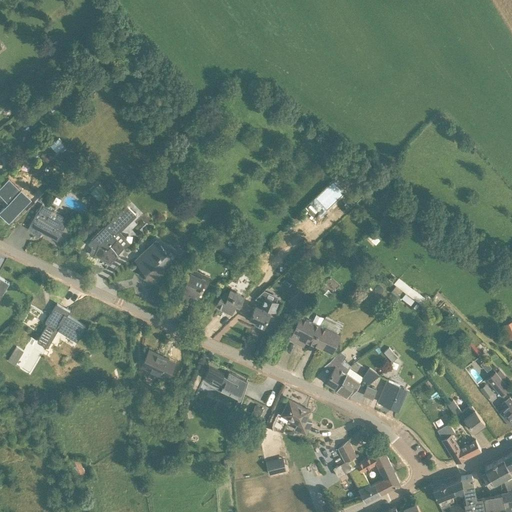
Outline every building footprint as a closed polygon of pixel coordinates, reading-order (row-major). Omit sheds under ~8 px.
[(28,112),(36,105),(32,99),(24,106),(28,112)] [(14,112),(20,107),(15,102),(9,107),(14,112)] [(180,135),(185,140),(194,131),(189,126),(180,135)] [(348,176),(355,169),(350,164),(343,172),(348,176)] [(26,205),(4,184),(3,184),(0,187),(0,194),(9,203),(0,211),(0,212),(10,222),(26,205)] [(99,200),(107,192),(99,184),(91,192),(99,200)] [(61,232),(67,221),(68,219),(43,205),(37,202),(17,222),(28,229),(35,233),(37,229),(57,240),(61,232)] [(110,260),(124,247),(115,238),(121,232),(137,215),(126,205),(104,228),(103,227),(91,239),(92,240),(88,244),(92,248),(91,249),(95,250),(94,254),(110,260)] [(375,243),(381,237),(372,231),(367,237),(375,243)] [(163,269),(173,260),(168,254),(169,252),(157,240),(136,259),(142,267),(148,273),(147,276),(157,281),(159,277),(160,276),(166,271),(163,269)] [(255,252),(248,245),(242,250),(249,257),(255,252)] [(209,279),(190,273),(182,293),(188,296),(190,293),(197,296),(202,285),(206,287),(209,279)] [(334,291),(341,284),(332,276),(326,283),(334,291)] [(0,296),(9,283),(0,277),(0,296)] [(323,293),(328,288),(324,284),(319,290),(323,293)] [(427,300),(407,284),(402,291),(405,294),(414,301),(421,307),(427,300)] [(402,291),(395,285),(390,292),(397,298),(402,291)] [(300,300),(293,306),(295,308),(308,296),(301,288),(294,294),(300,300)] [(240,305),(244,296),(231,289),(228,294),(225,292),(219,298),(216,305),(232,312),(235,303),(240,305)] [(402,298),(410,305),(414,301),(405,294),(402,298)] [(257,322),(256,323),(264,326),(268,317),(269,313),(271,309),(275,311),(279,301),(278,301),(265,295),(262,301),(260,308),(256,306),(250,319),(257,322)] [(85,326),(67,315),(70,311),(57,303),(45,324),(46,324),(37,339),(48,346),(57,330),(59,332),(69,338),(76,342),(85,326)] [(303,344),(305,338),(313,342),(320,326),(300,316),(290,338),(303,344)] [(440,328),(444,323),(439,319),(436,324),(440,328)] [(506,334),(511,330),(511,320),(503,325),(506,334)] [(333,348),(339,335),(320,326),(313,342),(325,348),(326,345),(333,348)] [(456,347),(464,339),(459,334),(451,342),(456,347)] [(18,345),(10,360),(17,364),(25,349),(18,345)] [(393,361),(397,357),(387,346),(382,350),(393,361)] [(175,361),(149,349),(142,364),(142,366),(148,369),(148,370),(160,376),(161,374),(168,377),(175,361)] [(349,368),(350,366),(342,361),(345,356),(339,353),(324,367),(332,372),(326,381),(337,387),(346,372),(349,368)] [(248,381),(229,371),(227,375),(209,366),(202,380),(242,400),(248,381)] [(363,377),(362,378),(369,384),(380,375),(369,368),(363,377)] [(502,379),(505,376),(500,370),(496,373),(502,379)] [(352,393),(360,381),(346,372),(337,387),(347,394),(349,391),(352,393)] [(504,381),(502,379),(496,373),(495,372),(488,378),(496,388),(501,394),(509,387),(504,381)] [(388,381),(379,401),(398,409),(406,389),(402,387),(403,384),(389,378),(388,381)] [(429,387),(433,384),(429,379),(425,382),(429,387)] [(488,383),(481,387),(487,395),(494,391),(488,383)] [(373,398),(376,391),(367,387),(363,394),(373,398)] [(511,399),(509,396),(505,400),(506,401),(501,405),(504,409),(511,419),(511,399)] [(289,399),(281,415),(297,423),(294,429),(306,434),(312,423),(306,420),(310,410),(289,399)] [(485,423),(475,410),(471,405),(462,411),(453,400),(447,404),(457,417),(462,414),(464,418),(474,431),(485,423)] [(259,417),(263,408),(255,405),(252,413),(259,417)] [(271,428),(277,415),(271,413),(265,425),(265,426),(271,428)] [(476,439),(459,448),(451,435),(443,439),(457,461),(465,458),(481,450),(476,439)] [(357,455),(348,440),(338,448),(345,461),(345,462),(353,458),(355,456),(357,455)] [(374,453),(359,462),(360,464),(362,470),(376,462),(378,467),(390,462),(387,455),(382,449),(374,453)] [(511,451),(503,457),(511,472),(511,451)] [(345,461),(344,462),(343,462),(338,465),(333,468),(338,477),(350,470),(360,464),(359,462),(355,456),(353,458),(345,462),(345,461)] [(72,461),(81,476),(88,472),(79,457),(72,461)] [(286,471),(283,457),(266,461),(269,475),(286,471)] [(509,493),(501,494),(504,506),(511,505),(511,472),(503,457),(493,463),(497,471),(502,479),(503,478),(509,493)] [(378,467),(384,478),(375,482),(381,493),(400,483),(390,462),(378,467)] [(502,479),(497,471),(493,463),(485,467),(486,470),(482,472),(491,488),(496,485),(495,483),(502,479)] [(362,470),(360,464),(350,470),(366,500),(381,493),(375,482),(371,484),(362,470)] [(475,511),(482,511),(486,510),(483,497),(477,499),(472,475),(461,477),(461,478),(463,488),(466,502),(465,502),(466,511),(475,511)] [(451,493),(456,491),(454,481),(433,489),(443,511),(459,511),(457,504),(450,505),(449,501),(454,499),(451,493)] [(504,506),(501,494),(483,497),(486,510),(504,506)] [(420,511),(416,502),(403,508),(404,511),(420,511)]
